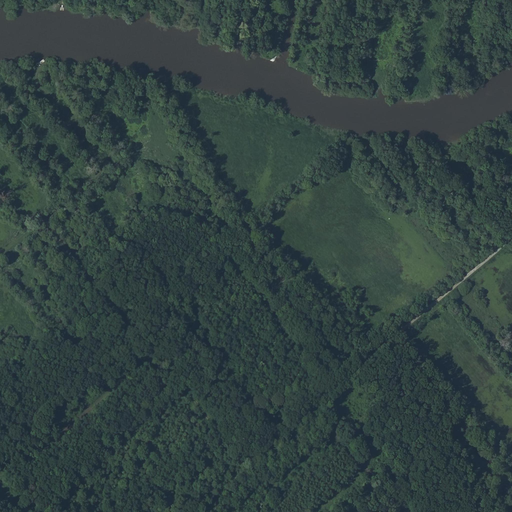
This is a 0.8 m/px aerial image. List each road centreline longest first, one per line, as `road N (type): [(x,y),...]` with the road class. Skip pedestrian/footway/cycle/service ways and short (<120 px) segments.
road 1 (track): [(314,405),(272,451),(249,457),(229,445),(46,221)]
road 2 (track): [(511,237),(314,405)]
road 3 (track): [(46,221),(100,168),(35,84),(42,60)]
road 4 (track): [(314,405),(404,511)]
